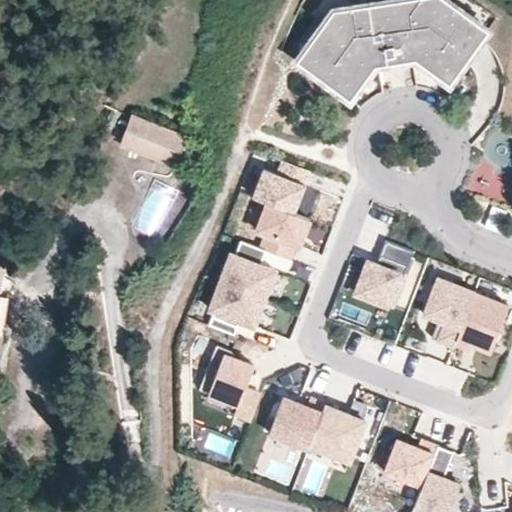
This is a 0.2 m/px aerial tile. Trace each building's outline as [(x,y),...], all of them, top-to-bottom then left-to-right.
[(449,81),(487,27),(450,0),(366,0),(332,5),(294,57),(348,96),(373,62),(414,56),(449,81)] [(131,114),(120,144),(174,164),(185,134),(131,114)] [(268,201),(294,211),(310,170),(282,160),(277,173),(264,168),(253,196),(268,201)] [(473,189),(507,196),(511,175),(511,171),(479,164),(473,189)] [(294,211),(268,201),(257,230),(268,234),(263,248),(265,248),(289,257),(294,243),(299,245),(310,217),(294,211)] [(497,232),(506,211),(491,205),(483,226),(497,232)] [(230,251),(220,279),(264,296),(275,268),(260,262),(265,248),(263,248),(241,239),(235,253),(230,251)] [(415,252),(386,240),(376,264),(368,260),(355,293),(393,307),(415,252)] [(453,343),(474,292),(474,290),(438,276),(423,311),(438,317),(431,336),(453,344),(453,343)] [(253,324),(264,296),(220,279),(209,307),(213,309),(208,322),(233,332),(239,318),(253,324)] [(474,292),(453,343),(469,349),(471,343),(490,350),(508,305),(474,292)] [(239,412),(256,419),(265,395),(250,389),(259,365),(235,356),(237,351),(222,345),(205,389),(243,404),(239,412)] [(329,406),(329,405),(314,399),(311,407),(287,398),(273,433),(312,449),(313,446),(329,406)] [(369,422),(329,406),(313,446),(353,462),(369,422)] [(425,488),(441,447),(424,440),(420,449),(400,441),(387,473),(425,488)] [(457,454),(441,447),(425,488),(415,511),(452,511),(463,486),(447,479),(457,454)]
